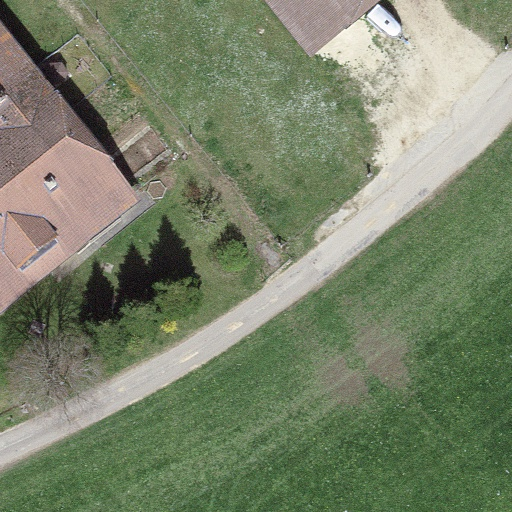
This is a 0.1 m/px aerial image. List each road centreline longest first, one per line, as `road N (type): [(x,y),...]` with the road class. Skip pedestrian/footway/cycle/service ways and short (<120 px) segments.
road 1 (unclassified): [(0,457),(192,361),(282,301),(511,101)]
road 2 (unknown): [(282,301),(58,0)]
